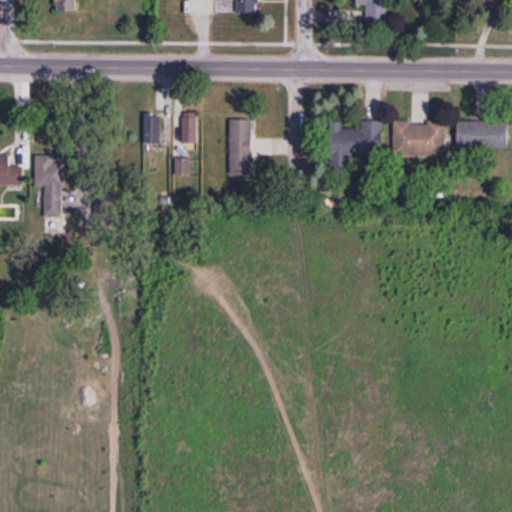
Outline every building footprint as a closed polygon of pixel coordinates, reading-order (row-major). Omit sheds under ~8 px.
[(56,0),(57,15),(77,15),(77,0),(56,0)] [(238,2),(238,16),(259,16),(259,0),(215,0),(215,2),(238,2)] [(357,0),(357,7),(368,7),(368,27),(387,27),(387,0),(357,0)] [(146,147),(162,147),(162,116),(146,116),(146,147)] [(198,116),(184,116),(184,146),(198,146),(198,116)] [(231,177),(253,177),(253,122),(231,122),(231,177)] [(384,124),(364,124),(364,131),(344,131),(344,124),(331,124),(331,168),(351,168),(351,162),(384,162),(384,124)] [(447,159),(447,124),(395,124),(395,159),(447,159)] [(509,150),(509,124),(459,124),(459,150),(509,150)] [(24,168),(12,168),(12,157),(0,157),(0,187),(24,187),(24,168)] [(55,158),(37,158),(37,190),(46,190),(46,219),(64,219),(64,167),(55,167),(55,158)] [(191,177),(190,161),(178,161),(178,177),(191,177)]
